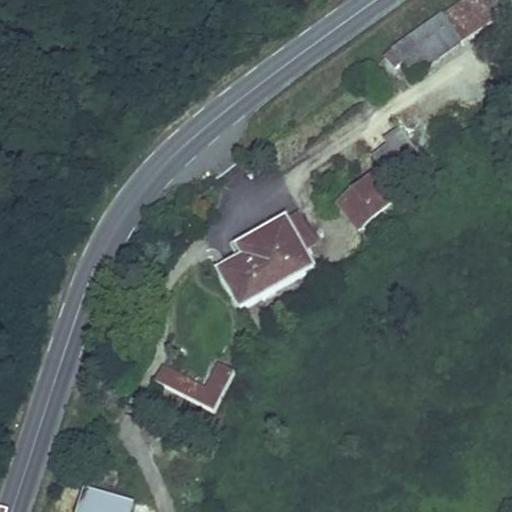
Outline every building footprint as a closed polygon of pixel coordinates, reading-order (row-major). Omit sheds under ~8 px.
[(415,80),(463,46),(443,18),(394,52),(405,64),(415,80)] [(405,64),(394,52),(386,59),(387,60),(397,72),(405,64)] [(405,80),(397,72),(387,60),(375,70),(394,91),(405,80)] [(423,161),(399,129),(385,140),(389,146),(375,156),(394,183),(423,161)] [(359,199),(380,183),(375,178),(355,194),(359,199)] [(360,231),(394,201),(380,183),(359,199),(355,194),(340,207),(360,231)] [(316,245),(300,216),(288,221),(305,252),(310,249),(316,245)] [(242,311),(315,270),(308,257),(313,254),(310,249),(305,252),(288,221),(254,240),(261,251),(246,259),(221,273),(242,311)] [(261,251),(254,240),(240,249),(246,259),(261,251)] [(290,304),(286,297),(277,303),(281,309),(290,304)] [(209,393),(170,374),(167,379),(171,381),(167,389),(215,414),(236,373),(223,367),(209,393)] [(171,381),(167,379),(170,374),(163,370),(156,383),(167,389),(171,381)] [(132,511),(134,506),(85,491),(78,511),(132,511)]
